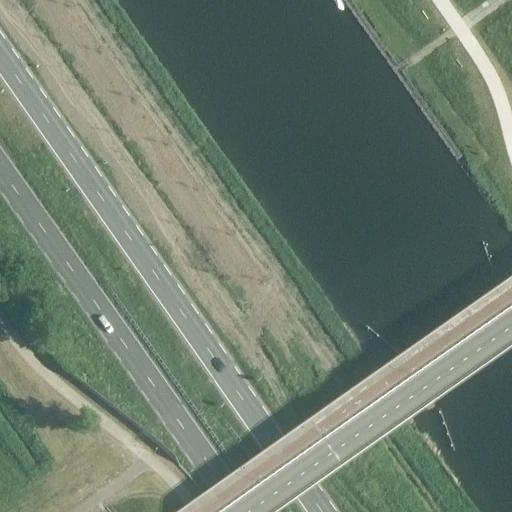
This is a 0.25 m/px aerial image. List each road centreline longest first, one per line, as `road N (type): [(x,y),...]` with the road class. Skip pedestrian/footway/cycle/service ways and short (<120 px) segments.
road 1 (trunk): [(324,511),(0,53)]
road 2 (trunk): [(0,165),(244,511)]
